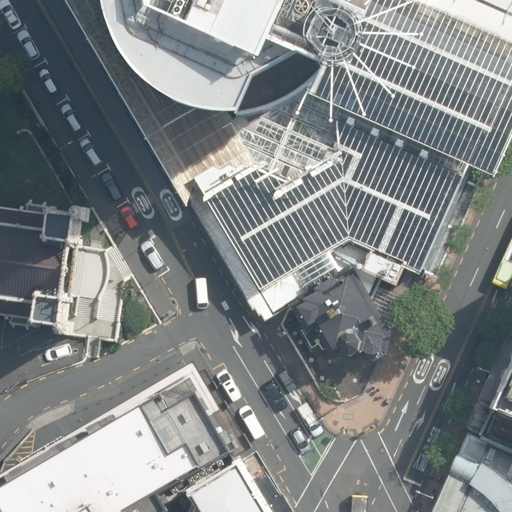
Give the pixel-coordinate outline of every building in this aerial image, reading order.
[(511,0),(64,0),(97,54),(132,116),(188,209),(190,202),(254,312),(257,310),(260,317),(263,315),(268,323),(271,321),(291,309),(300,303),(298,300),(354,267),(360,274),(360,278),(363,273),(399,290),(407,272),(423,279),(425,274),(438,280),(484,178),(489,180),(498,184),(511,152),(511,0)] [(0,316),(37,322),(36,330),(67,334),(81,247),(85,221),(47,215),(48,208),(29,205),(28,212),(0,207),(0,316)] [(300,303),(291,309),(320,375),(371,383),(416,301),(399,290),(363,273),(360,278),(360,274),(354,267),(298,300),(300,303)] [(511,358),(493,405),(511,413),(511,358)] [(223,408),(194,362),(0,475),(0,492),(10,511),(163,511),(173,506),(168,498),(193,485),(242,459),(239,454),(252,446),(229,405),(223,408)] [(511,448),(511,413),(493,405),(480,434),(511,448)] [(511,511),(511,448),(480,434),(466,428),(429,511),(511,511)] [(278,511),(242,459),(193,485),(202,504),(198,511),(278,511)]
